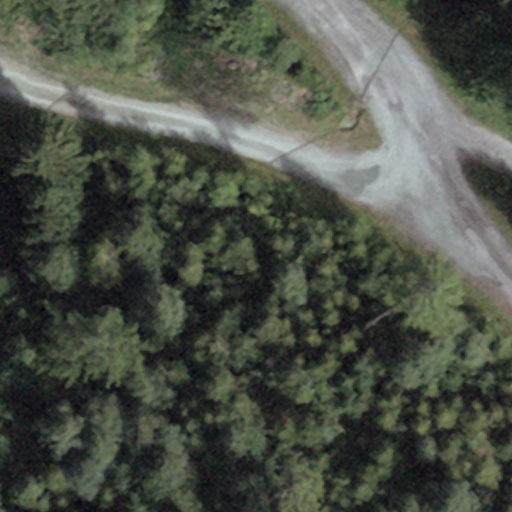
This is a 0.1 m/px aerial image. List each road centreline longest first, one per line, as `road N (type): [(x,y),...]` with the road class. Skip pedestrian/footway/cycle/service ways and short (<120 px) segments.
road 1 (track): [(469,234),(300,144),(46,95),(0,75)]
road 2 (track): [(323,0),(383,76),(469,234),(511,280)]
road 3 (track): [(383,76),(511,155)]
